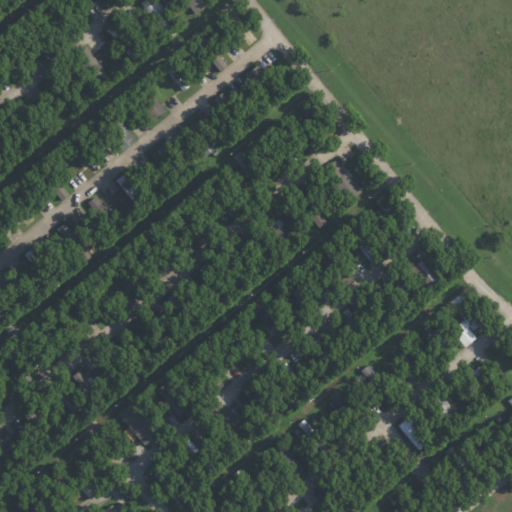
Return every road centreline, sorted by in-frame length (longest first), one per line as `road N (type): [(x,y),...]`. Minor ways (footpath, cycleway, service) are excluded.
road 1 (residential): [(0,421),(355,131)]
road 2 (residential): [(81,511),(433,228)]
road 3 (residential): [(511,313),(246,0)]
road 4 (residential): [(0,263),(277,38)]
road 5 (residential): [(277,511),(511,316)]
road 6 (residential): [(0,310),(163,511)]
road 7 (residential): [(129,0),(0,105)]
